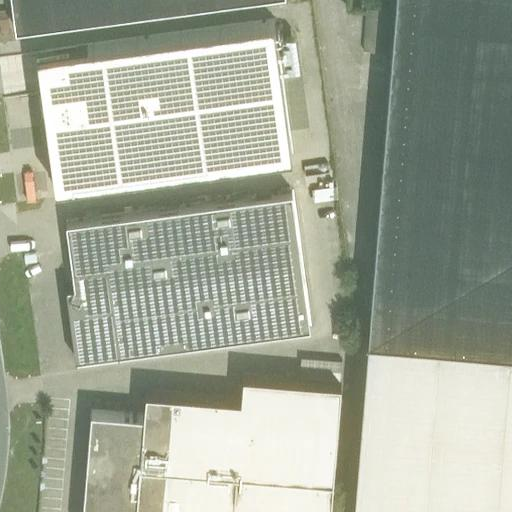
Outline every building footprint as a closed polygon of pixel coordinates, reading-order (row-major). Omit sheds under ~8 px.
[(12,0),(16,28),(151,10),(149,0),(12,0)] [(149,0),(151,10),(228,0),(149,0)] [(511,511),(511,0),(396,0),(369,335),(355,511),(511,511)] [(367,7),(363,50),(386,52),(389,9),(367,7)] [(38,51),(43,92),(56,184),(292,153),(274,19),(77,46),(38,51)] [(71,306),(69,306),(76,358),(311,326),(293,189),(66,220),(75,288),(76,288),(78,307),(71,308),(71,306)] [(342,360),(302,357),(300,377),(340,380),(342,360)] [(91,409),(91,411),(96,411),(92,462),(87,462),(86,477),(91,478),(88,511),(330,511),(341,381),(244,373),(242,397),(146,390),(144,413),(91,409)]
